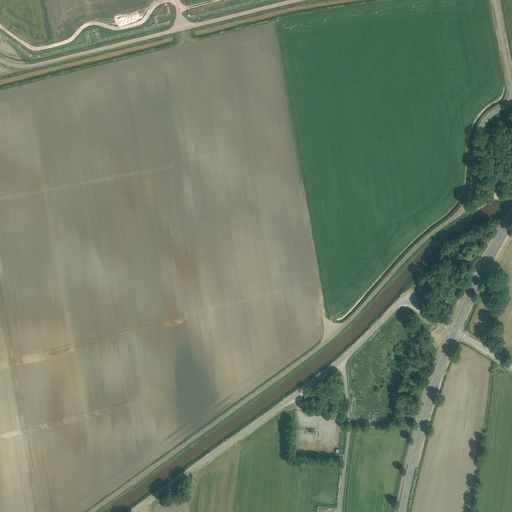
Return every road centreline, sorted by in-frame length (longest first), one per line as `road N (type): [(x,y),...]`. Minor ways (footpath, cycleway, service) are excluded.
road 1 (unclassified): [(511,105),(477,132),(471,190),(460,212),(426,237),(343,327),(92,511)]
road 2 (secondary): [(454,331),(402,511)]
road 3 (unclassified): [(0,60),(31,65),(181,28)]
road 4 (track): [(163,0),(132,25),(93,22),(41,48),(0,26)]
road 5 (track): [(342,362),(348,431),(338,511)]
road 6 (secondary): [(511,218),(454,331)]
